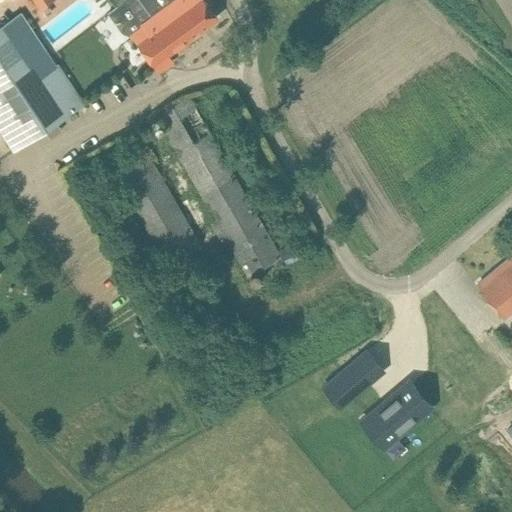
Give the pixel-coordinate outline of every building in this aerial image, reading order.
[(32,0),(35,2),(39,9),(51,0),(32,0)] [(124,0),(124,1),(141,25),(130,33),(158,72),(173,61),(167,53),(217,16),(205,0),(174,0),(170,3),(168,0),(124,0)] [(0,94),(17,121),(30,139),(84,103),(66,77),(57,64),(56,65),(52,67),(39,76),(38,77),(28,63),(29,62),(46,50),(21,12),(2,24),(0,25),(0,94)] [(279,251),(188,95),(155,114),(216,219),(210,223),(220,242),(227,238),(249,275),(282,256),(287,265),(303,256),(295,242),(279,251)] [(168,265),(201,246),(148,155),(115,173),(168,265)] [(511,255),(477,285),(503,316),(511,308),(511,255)] [(338,374),(324,385),(341,406),(354,395),(365,385),(367,384),(350,363),(338,374)] [(407,380),(363,418),(368,424),(380,438),(395,426),(402,433),(430,408),(407,380)]
